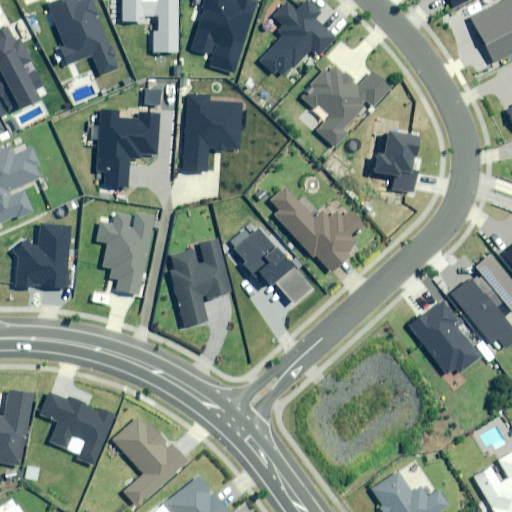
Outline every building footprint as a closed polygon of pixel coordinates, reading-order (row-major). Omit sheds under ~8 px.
[(118,68),(92,0),(84,0),(75,3),(73,0),(62,0),(49,5),(65,47),(60,49),(66,65),(92,55),(99,75),(118,68)] [(177,51),(177,0),(124,0),(124,21),(158,21),(158,30),(153,30),(153,51),(177,51)] [(209,66),(235,74),(257,2),(251,0),(203,0),(189,48),(212,55),(209,66)] [(296,70),(313,50),(319,55),(336,36),(316,19),(322,12),(308,0),(306,0),(298,10),(287,1),(273,16),(283,25),(278,31),(284,36),(260,62),(276,75),(277,73),(282,77),(291,66),(296,70)] [(511,0),(506,0),(470,18),(493,63),(511,53),(511,0)] [(8,30),(0,34),(0,93),(1,93),(11,113),(40,99),(35,89),(43,85),(19,39),(14,42),(8,30)] [(373,112),(393,90),(373,71),(362,83),(334,58),(297,99),(314,114),(318,109),(327,117),(314,132),(336,153),(354,133),(349,129),(368,107),(373,112)] [(210,96),(189,94),(183,173),(207,175),(209,149),(239,151),(242,104),(210,101),(210,96)] [(118,111),(103,109),(97,171),(107,172),(106,186),(128,188),(131,153),(157,155),(160,114),(138,112),(137,121),(117,120),(118,111)] [(418,156),(422,137),(389,132),(385,155),(379,153),(375,172),(395,176),(393,189),(414,192),(417,171),(413,171),(415,155),(418,156)] [(0,149),(0,221),(17,214),(18,217),(33,211),(22,185),(44,176),(32,149),(16,155),(12,146),(1,151),(0,149)] [(286,189),(272,201),(280,211),(276,215),(314,257),(317,255),(332,272),(351,255),(347,251),(355,244),(349,236),(361,225),(350,213),(343,205),(328,218),(321,210),(312,217),(286,189)] [(154,216),(137,212),(133,229),(128,228),(131,214),(117,212),(114,225),(101,222),(97,241),(108,243),(103,267),(113,268),(111,278),(119,279),(117,290),(139,295),(154,216)] [(312,286),(253,221),(230,242),(248,261),(244,264),(267,289),(275,281),(295,302),(312,286)] [(16,260),(14,288),(27,289),(27,285),(66,288),(70,227),(41,225),(39,245),(32,245),(26,239),(10,251),(16,260)] [(231,292),(219,240),(201,244),(205,262),(198,264),(195,250),(172,256),(175,270),(172,271),(184,327),(208,321),(204,303),(220,300),(219,295),(231,292)] [(511,246),(503,253),(511,264),(511,246)] [(511,316),(511,279),(492,255),(477,267),(482,273),(473,281),(471,279),(453,295),(493,344),(499,339),(509,351),(511,348),(511,317),(511,316)] [(458,320),(443,301),(410,327),(447,374),(454,369),(459,375),(481,357),(455,323),(458,320)] [(0,462),(21,467),(35,393),(11,389),(5,418),(0,416),(0,462)] [(67,400),(50,393),(41,415),(59,422),(50,444),(66,451),(72,437),(84,442),(77,460),(93,466),(115,414),(69,394),(67,400)] [(138,507),(188,461),(153,423),(148,427),(139,418),(115,440),(145,474),(125,493),(138,507)] [(511,511),(511,453),(498,461),(508,478),(499,484),(490,468),(474,476),(493,511),(511,511)] [(412,494),(398,473),(371,490),(382,506),(379,508),(381,511),(439,511),(445,508),(428,483),(412,494)] [(229,511),(231,511),(203,475),(165,505),(170,511),(229,511)]
